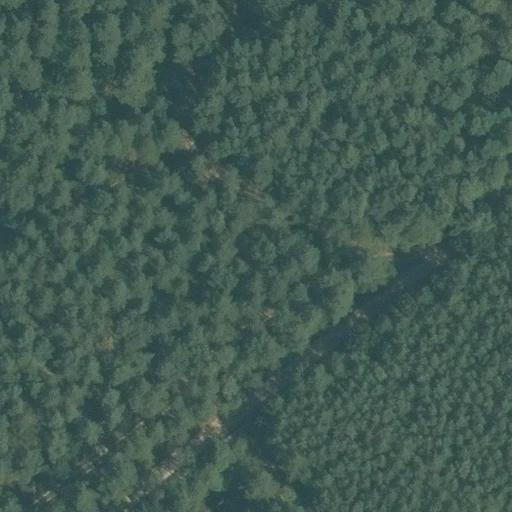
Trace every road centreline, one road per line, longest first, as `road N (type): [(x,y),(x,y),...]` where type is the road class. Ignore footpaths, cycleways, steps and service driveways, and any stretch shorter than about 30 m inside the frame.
road 1 (track): [(2,511),(256,311),(469,157)]
road 2 (track): [(511,190),(378,87),(248,19),(181,0)]
road 3 (track): [(0,332),(105,432)]
